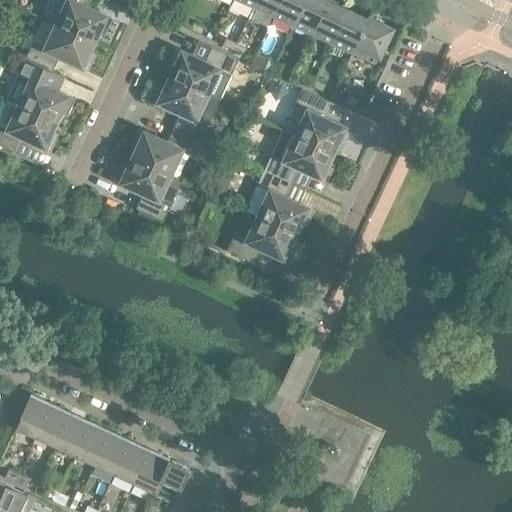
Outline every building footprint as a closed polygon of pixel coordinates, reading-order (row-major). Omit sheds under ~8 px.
[(66,0),(55,24),(93,41),(98,30),(102,32),(108,18),(105,17),(105,16),(82,5),(84,0),(66,0)] [(272,16),(279,0),(256,0),(253,7),(272,16)] [(292,25),(303,0),(279,0),(272,16),(292,25)] [(312,35),(328,0),(327,0),(303,0),(292,25),(312,35)] [(331,44),(347,9),(328,0),(312,35),(331,44)] [(351,53),(368,16),(367,16),(366,18),(347,9),(331,44),(351,53)] [(391,27),(368,16),(351,53),(371,62),(374,57),(377,58),(391,27)] [(193,22),(190,29),(189,30),(201,35),(204,27),(193,22)] [(88,53),(93,41),(55,24),(44,48),(32,43),(24,58),(52,71),(52,70),(51,70),(55,61),(56,61),(58,56),(81,67),(82,66),(85,68),(92,54),(88,53)] [(233,50),(236,42),(225,37),(222,45),(233,50)] [(247,47),(236,42),(233,50),(243,55),(247,47)] [(203,61),(181,51),(180,52),(176,50),(170,63),(174,65),(169,76),(207,94),(218,69),(230,75),(238,59),(211,46),(210,48),(211,48),(207,57),(206,56),(203,61)] [(51,72),(52,71),(24,58),(6,99),(55,122),(61,111),(64,112),(71,99),(67,97),(67,96),(45,85),(47,80),(46,80),(50,71),(51,72)] [(269,73),(275,62),(267,59),(262,70),(269,73)] [(282,66),(275,62),(269,73),(277,77),(282,66)] [(311,86),(315,79),(304,74),(300,81),(311,86)] [(219,100),(207,94),(169,76),(163,87),(160,86),(153,99),(157,101),(157,102),(180,113),(177,118),(178,118),(174,127),(173,126),(173,127),(200,140),(219,100)] [(325,84),(315,79),(311,86),(322,91),(325,84)] [(328,101),(301,88),(294,105),(306,110),(294,135),(332,152),(337,141),(341,143),(348,129),(344,128),(344,127),(321,116),(324,111),(323,111),(327,102),(328,102),(328,101)] [(355,107),(358,99),(347,94),(344,101),(355,107)] [(50,133),(55,122),(6,99),(0,110),(0,145),(13,152),(14,151),(13,150),(17,141),(18,142),(21,137),(44,148),(44,147),(48,148),(54,135),(50,133)] [(193,155),(200,140),(173,127),(172,128),(174,128),(169,137),(168,137),(166,142),(143,131),(143,132),(139,130),(133,144),(136,146),(131,157),(169,175),(170,174),(181,150),(193,155)] [(327,164),(332,152),(294,135),(282,129),(263,170),(291,182),(291,181),(290,181),(294,172),(295,173),(297,168),(320,178),(321,177),(324,179),(331,165),(327,164)] [(181,179),(170,174),(169,175),(131,157),(126,168),(122,166),(116,180),(120,182),(119,182),(142,193),(140,198),(141,199),(137,207),(136,207),(135,208),(162,221),(181,179)] [(290,183),(291,182),(263,170),(244,210),(256,216),(257,215),(295,233),(300,222),(304,224),(310,210),(306,208),(307,207),(284,197),(286,191),(285,191),(289,182),(290,183)] [(290,244),(295,233),(257,215),(256,216),(245,240),(233,234),(226,251),(253,263),(253,262),(252,261),(256,253),(257,253),(260,248),(283,259),(283,258),(287,259),(293,246),(290,244)] [(35,438),(51,404),(30,395),(15,428),(35,438)] [(55,447),(70,413),(51,404),(35,438),(55,447)] [(74,456),(90,423),(70,413),(55,447),(74,456)] [(94,465),(109,432),(90,423),(74,456),(94,465)] [(113,474),(129,441),(109,432),(94,465),(113,474)] [(133,483),(149,450),(129,441),(113,474),(133,483)] [(321,443),(319,449),(336,455),(338,448),(321,443)] [(153,492),(168,459),(149,450),(133,483),(153,492)] [(189,469),(180,465),(168,459),(153,492),(173,502),(189,469)] [(14,482),(18,473),(8,469),(4,477),(14,482)] [(29,478),(18,473),(14,482),(25,487),(29,478)] [(28,511),(35,498),(0,481),(0,506),(11,511),(28,511)] [(55,501),(59,492),(48,487),(44,495),(55,501)] [(71,498),(59,492),(55,501),(67,506),(71,498)]
